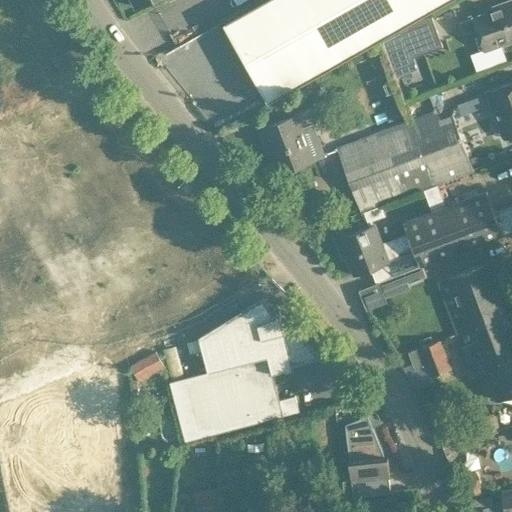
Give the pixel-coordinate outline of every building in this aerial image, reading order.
[(261,0),(224,22),(268,101),(446,0),(261,0)] [(474,17),(459,22),(464,34),(478,29),(480,35),(475,37),(480,49),(484,47),(486,51),(501,45),(511,41),(511,38),(511,37),(511,0),(510,0),(498,4),(499,7),(473,17),(474,17)] [(399,32),(382,41),(395,77),(418,68),(414,57),(443,46),(431,15),(399,32)] [(509,136),(511,135),(511,81),(486,91),(498,121),(502,119),(509,136)] [(437,110),(411,120),(436,185),(438,184),(438,183),(474,170),(452,116),(441,120),(437,110)] [(296,115),(278,121),(259,128),(265,144),(268,143),(279,172),(325,154),(313,124),(301,128),(296,115)] [(436,185),(411,120),(338,147),(362,212),(423,189),(423,190),(436,185)] [(436,185),(423,190),(428,205),(444,199),(438,184),(436,185)] [(468,197),(445,206),(462,248),(511,229),(511,204),(495,211),(487,190),(468,197)] [(419,264),(421,263),(462,248),(445,206),(403,221),(419,264)] [(374,223),(355,230),(337,238),(344,256),(348,255),(355,274),(388,261),(374,223)] [(0,299),(15,293),(15,292),(30,285),(10,239),(0,243),(0,299)] [(487,262),(450,276),(464,313),(453,318),(457,331),(469,326),(469,328),(506,314),(492,277),(487,262)] [(422,265),(404,271),(408,283),(426,276),(422,265)] [(379,281),(358,289),(366,309),(387,301),(379,281)] [(20,381),(123,337),(103,291),(1,335),(20,381)] [(169,381),(185,440),(299,410),(295,395),(280,399),(271,368),(289,363),(290,367),(292,366),(291,363),(317,356),(287,322),(280,324),(279,317),(281,317),(279,309),(272,313),(263,298),(200,337),(209,370),(169,381)] [(474,340),(462,344),(472,371),(484,367),(496,400),(511,393),(511,329),(506,314),(469,328),(474,340)] [(440,337),(420,345),(431,373),(451,366),(440,337)] [(156,352),(131,367),(139,382),(164,367),(156,352)] [(100,363),(84,370),(86,403),(102,402),(100,363)] [(84,370),(66,377),(67,404),(86,403),(84,370)] [(66,377),(42,387),(43,405),(67,404),(66,377)] [(20,396),(0,404),(0,415),(21,414),(20,396)] [(145,398),(140,402),(142,409),(148,411),(153,406),(151,399),(145,398)] [(358,421),(346,422),(352,479),(342,480),(344,494),(353,493),(355,495),(392,491),(392,490),(390,490),(389,475),(390,475),(388,455),(385,456),(367,414),(358,418),(358,421)] [(487,418),(470,422),(473,433),(489,430),(487,418)] [(473,471),(459,476),(463,490),(464,495),(469,493),(479,491),(473,471)] [(84,476),(74,477),(75,489),(85,489),(84,476)] [(94,476),(84,476),(85,489),(95,488),(94,476)] [(62,477),(50,478),(50,491),(63,490),(62,477)] [(74,477),(62,477),(63,490),(75,489),(74,477)] [(50,478),(37,479),(38,491),(50,491),(50,478)] [(25,479),(13,480),(14,493),(26,492),(25,479)] [(37,479),(25,479),(26,492),(38,491),(37,479)] [(13,480),(0,481),(3,493),(14,493),(13,480)] [(258,486),(260,511),(279,511),(277,484),(258,486)] [(219,488),(194,490),(196,505),(220,503),(219,488)] [(511,511),(511,488),(502,490),(505,511),(511,511)] [(196,505),(195,505),(195,511),(221,511),(220,503),(196,505)]
